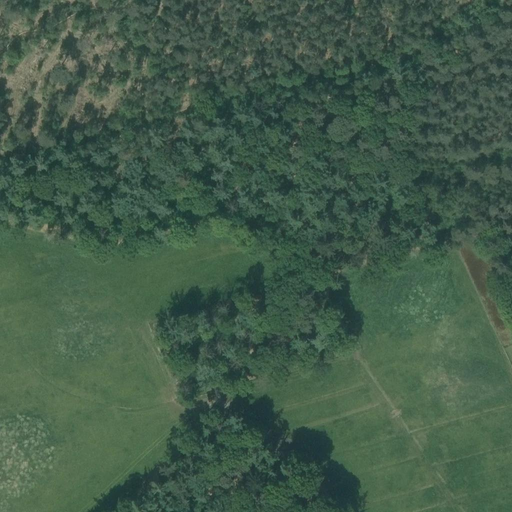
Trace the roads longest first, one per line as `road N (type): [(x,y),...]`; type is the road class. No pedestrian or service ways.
road 1 (track): [(0,154),(417,53),(473,0)]
road 2 (track): [(136,123),(156,0)]
